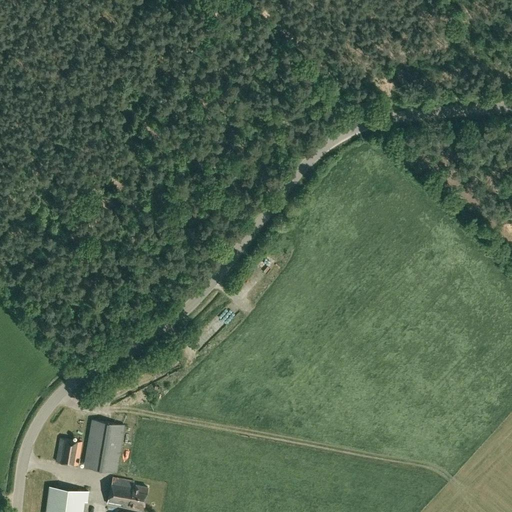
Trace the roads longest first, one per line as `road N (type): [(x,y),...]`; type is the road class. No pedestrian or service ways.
road 1 (unclassified): [(16,511),(21,464),(47,409),(74,380),(196,301),(315,154),(348,130),(396,116),(511,106)]
road 2 (track): [(245,0),(363,116),(431,162),(511,241)]
road 3 (track): [(202,0),(196,85),(153,149),(141,190),(140,341)]
